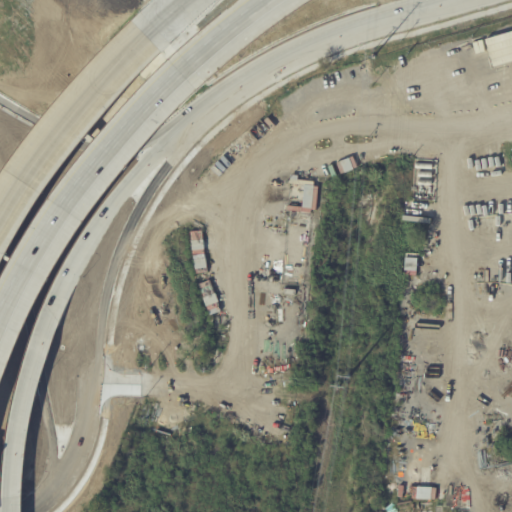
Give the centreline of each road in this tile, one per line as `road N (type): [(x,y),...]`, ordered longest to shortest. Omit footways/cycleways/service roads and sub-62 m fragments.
road 1 (secondary): [(0,223),(50,445),(32,501)]
road 2 (secondary): [(94,375),(117,255),(140,202),(197,115)]
road 3 (secondary): [(197,115),(236,83),(337,34),(442,0)]
road 4 (motorway): [(0,303),(72,179),(148,91)]
road 5 (motorway): [(146,25),(46,137),(0,204)]
road 6 (secondary): [(0,102),(97,154),(125,154),(197,115)]
road 7 (secondary): [(70,259),(129,180),(197,115)]
road 8 (secondary): [(9,434),(36,333),(70,259)]
road 9 (motorway): [(148,91),(262,0)]
road 10 (tertiary): [(32,501),(76,448),(94,375)]
